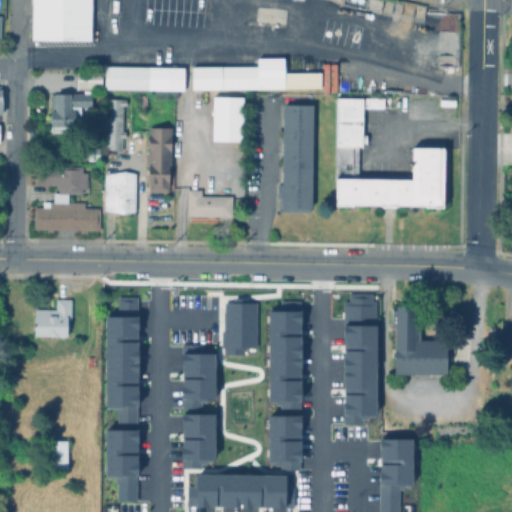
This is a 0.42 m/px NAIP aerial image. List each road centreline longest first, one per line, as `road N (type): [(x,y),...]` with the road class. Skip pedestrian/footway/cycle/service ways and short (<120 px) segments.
road 1 (tertiary): [(511,274),(0,259)]
road 2 (residential): [(477,269),(481,0)]
road 3 (residential): [(12,260),(13,67)]
